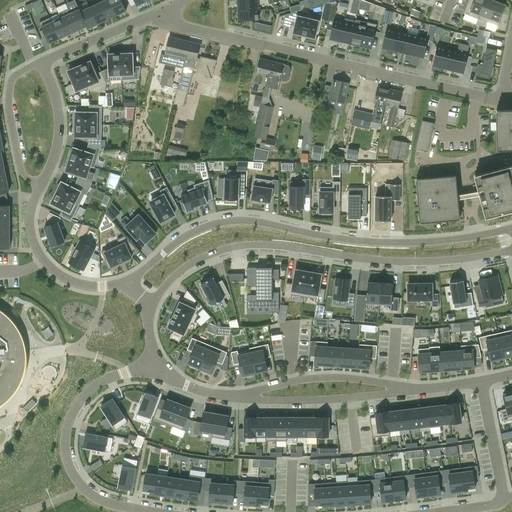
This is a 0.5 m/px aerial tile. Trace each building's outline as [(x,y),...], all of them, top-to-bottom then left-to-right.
[(105,0),(99,3),(107,20),(115,16),(107,0),(105,0)] [(107,0),(115,16),(126,11),(120,0),(107,0)] [(237,0),(238,10),(258,9),(257,0),(237,0)] [(468,0),(463,13),(478,19),(484,0),(473,0),(472,0),(468,0)] [(484,0),(478,19),(487,23),(495,2),(491,0),(484,0)] [(495,2),(487,23),(497,26),(505,5),(495,2)] [(90,7),(97,24),(107,20),(99,3),(90,7)] [(385,9),(370,3),(369,12),(383,15),(385,9)] [(87,29),(88,28),(81,11),(79,7),(69,11),(78,30),(86,26),(87,29)] [(82,11),(81,11),(88,28),(97,24),(90,7),(82,11)] [(68,35),(78,30),(69,11),(68,9),(58,14),(60,18),(68,35)] [(258,20),(258,9),(238,10),(238,21),(258,20)] [(386,9),(383,22),(391,24),(394,11),(386,9)] [(285,15),(282,26),(290,28),(291,23),(295,24),(293,33),(314,38),(318,21),(298,17),(298,14),(293,12),(285,15)] [(49,44),(60,39),(52,22),(50,18),(39,23),(49,44)] [(60,39),(68,35),(60,18),(52,22),(60,39)] [(350,44),(355,24),(356,21),(346,19),(345,22),(340,42),(350,44)] [(340,42),(345,22),(334,20),(329,39),(340,42)] [(272,26),(255,22),(254,29),(270,33),(272,26)] [(367,22),(366,27),(361,47),(371,49),(377,25),(367,22)] [(355,24),(350,44),(361,47),(366,27),(355,24)] [(393,51),(397,31),(386,29),(382,48),(393,51)] [(397,31),(393,51),(403,53),(408,33),(397,31)] [(408,33),(403,53),(413,55),(418,36),(408,33)] [(418,36),(413,55),(423,58),(428,38),(418,36)] [(176,39),(169,37),(165,56),(161,55),(159,63),(183,68),(183,66),(185,58),(189,42),(176,39)] [(199,58),(197,58),(200,45),(189,42),(185,58),(183,66),(187,67),(188,67),(194,68),(194,69),(197,70),(196,73),(204,75),(204,76),(212,78),(216,60),(200,56),(199,58)] [(432,66),(443,68),(447,49),(437,46),(432,66)] [(478,64),(475,76),(490,79),(496,50),(486,48),(482,65),(478,64)] [(458,51),(447,49),(443,68),(453,71),(458,51)] [(120,52),(121,80),(139,79),(141,66),(134,67),(133,52),(129,52),(129,51),(120,52)] [(458,51),(453,71),(463,73),(468,54),(458,51)] [(108,69),(101,71),(106,83),(111,81),(111,80),(121,80),(120,52),(111,52),(111,53),(107,53),(108,69)] [(261,84),(263,77),(267,78),(271,61),(259,59),(255,75),(252,91),(259,92),(261,84)] [(78,64),(87,87),(89,91),(106,83),(101,71),(96,73),(91,60),(87,62),(86,61),(78,64)] [(288,66),(283,65),(283,64),(271,61),(267,78),(262,97),(268,99),(270,87),(277,89),(279,79),(285,80),(287,79),(290,69),(288,66)] [(76,92),(87,87),(78,64),(70,68),(70,69),(66,70),(72,84),(67,86),(70,93),(75,91),(76,92)] [(183,68),(180,78),(174,104),(185,106),(193,69),(183,66),(183,68)] [(164,70),(160,84),(172,87),(175,72),(164,70)] [(326,107),(328,100),(344,103),(348,84),(333,80),(331,86),(325,85),(320,106),(326,107)] [(378,87),(375,103),(372,114),(354,110),(350,125),(369,129),(371,121),(382,123),(386,106),(388,106),(391,90),(378,87)] [(391,90),(388,106),(391,107),(390,112),(397,114),(396,116),(403,118),(405,110),(398,109),(402,93),(391,90)] [(113,106),(113,94),(99,94),(99,105),(113,106)] [(261,105),(260,105),(262,96),(255,95),(253,104),(254,104),(252,111),(255,111),(253,116),(257,117),(258,112),(259,112),(261,105)] [(127,106),(135,107),(135,99),(124,99),(123,106),(127,106)] [(255,134),(266,137),(274,107),(262,104),(255,134)] [(73,124),(101,125),(102,106),(89,106),(89,111),(74,111),(74,115),(73,115),(73,124)] [(127,106),(126,118),(134,119),(135,107),(127,106)] [(511,109),(502,110),(502,111),(499,111),(499,119),(497,119),(497,120),(496,120),(496,140),(497,140),(497,141),(500,141),(500,150),(503,150),(511,149),(511,109)] [(394,127),(396,116),(397,114),(390,112),(386,125),(394,127)] [(415,149),(427,152),(434,123),(422,120),(415,149)] [(185,124),(177,122),(174,138),(182,140),(185,124)] [(88,144),(101,146),(101,125),(73,124),(73,133),(74,133),(74,138),(88,138),(88,144)] [(193,142),(196,129),(190,127),(186,140),(193,142)] [(262,137),(260,147),(273,150),(276,140),(262,137)] [(388,157),(406,161),(410,143),(392,139),(388,157)] [(67,159),(91,167),(94,168),(101,146),(88,144),(86,151),(72,147),(71,151),(70,150),(67,159)] [(188,149),(169,144),(167,153),(186,158),(188,149)] [(314,145),(312,159),(321,161),(323,147),(314,145)] [(347,158),(358,159),(359,148),(348,147),(347,158)] [(255,148),(253,161),(266,161),(268,152),(255,148)] [(91,167),(67,159),(64,167),(66,168),(64,172),(78,176),(76,182),(90,187),(94,173),(89,172),(91,167)] [(247,161),(236,161),(236,170),(247,170),(247,167),(247,161)] [(263,162),(247,161),(247,167),(262,170),(263,162)] [(205,162),(196,162),(196,171),(200,171),(203,180),(209,177),(205,162)] [(340,163),(332,163),(332,176),(340,176),(340,163)] [(482,203),(481,203),(484,213),(485,216),(493,213),(494,216),(495,216),(495,217),(511,212),(511,170),(505,172),(504,169),(503,169),(484,174),(483,175),(484,177),(475,180),(476,182),(475,182),(478,192),(479,192),(485,190),(486,193),(479,195),(481,200),(487,199),(488,202),(482,203)] [(111,172),(107,186),(115,189),(121,175),(111,172)] [(224,178),(222,178),(222,187),(224,187),(224,199),(226,199),(226,201),(234,201),(234,199),(237,199),(238,189),(244,189),(244,174),(237,174),(237,178),(224,178)] [(456,175),(415,179),(416,189),(417,193),(420,223),(437,222),(448,220),(460,219),(458,203),(451,204),(450,192),(456,191),(456,192),(457,192),(456,175)] [(259,201),(270,202),(271,193),(278,194),(278,180),(273,179),(272,186),(262,185),(261,187),(253,186),(251,200),(252,200),(252,201),(258,202),(259,201)] [(303,194),(310,194),(310,179),(302,179),(302,181),(290,181),(290,191),(288,191),(288,199),(290,199),(290,207),(303,207),(303,194)] [(86,195),(90,187),(76,182),(74,187),(61,180),(59,184),(58,184),(54,192),(80,204),(84,194),(86,195)] [(213,196),(209,180),(194,185),(195,188),(188,190),(189,193),(181,196),(183,202),(181,203),(183,211),(186,210),(186,212),(195,209),(195,207),(208,202),(206,199),(213,196)] [(7,181),(0,182),(0,193),(9,192),(7,181)] [(331,213),(333,213),(333,196),(340,197),(340,182),(332,182),(332,187),(320,187),(320,195),(318,195),(318,204),(320,204),(320,213),(322,213),(321,214),(331,215),(331,213)] [(375,196),(375,221),(391,221),(391,200),(399,200),(399,185),(386,184),(385,196),(375,196)] [(163,195),(150,202),(154,210),(152,211),(157,219),(158,218),(162,224),(170,219),(169,217),(174,214),(170,208),(176,205),(167,187),(160,191),(163,195)] [(348,196),(348,219),(360,219),(360,217),(360,215),(366,215),(366,189),(359,189),(359,196),(348,196)] [(60,215),(71,221),(80,204),(54,192),(50,200),(51,200),(49,204),(62,210),(60,215)] [(0,216),(9,216),(9,205),(0,205),(0,216)] [(83,216),(87,209),(80,205),(76,213),(83,216)] [(106,213),(112,219),(119,213),(113,206),(106,213)] [(49,225),(44,227),(51,246),(64,242),(56,220),(60,219),(60,218),(49,213),(47,218),(49,225)] [(125,227),(137,240),(140,237),(145,243),(156,234),(150,227),(151,226),(146,220),(144,221),(139,215),(125,227)] [(0,226),(9,227),(9,216),(0,216),(0,226)] [(9,227),(0,226),(0,237),(9,238),(9,227)] [(10,236),(10,247),(19,248),(19,236),(10,236)] [(110,250),(109,247),(101,251),(105,259),(107,258),(111,267),(131,258),(129,252),(136,249),(125,236),(117,239),(120,245),(110,250)] [(0,237),(0,248),(9,248),(9,238),(0,237)] [(72,255),(68,262),(83,270),(94,249),(79,241),(76,248),(74,247),(70,254),(72,255)] [(247,295),(247,307),(258,307),(258,304),(271,304),(271,312),(279,312),(279,292),(272,292),(272,279),(279,279),(279,269),(272,269),(272,267),(267,267),(261,267),(247,267),(247,286),(256,286),(256,295),(247,295)] [(286,283),(284,297),(291,298),(292,295),(304,297),(308,272),(306,272),(306,270),(298,269),(298,270),(295,270),(293,284),(286,283)] [(308,272),(304,297),(316,299),(316,302),(323,303),(325,289),(319,288),(321,274),(319,274),(319,272),(310,271),(310,272),(308,272)] [(228,273),(228,282),(243,282),(244,273),(228,273)] [(497,275),(479,280),(482,291),(475,293),(479,307),(485,306),(486,308),(495,306),(493,297),(502,294),(497,275)] [(336,278),(333,299),(346,300),(346,305),(353,306),(354,293),(348,293),(350,280),(347,279),(347,278),(338,276),(338,278),(336,278)] [(230,295),(222,280),(216,283),(213,277),(209,279),(208,279),(204,281),(205,281),(201,283),(202,286),(200,287),(205,297),(207,296),(211,305),(230,295)] [(462,280),(450,282),(453,303),(466,301),(466,306),(473,306),(471,292),(465,293),(462,280)] [(368,282),(366,304),(379,305),(380,282),(374,282),(374,283),(368,282)] [(380,282),(379,305),(391,306),(390,310),(397,311),(398,298),(392,297),(393,284),(386,283),(380,282)] [(432,284),(408,284),(408,300),(431,300),(431,307),(438,307),(438,294),(432,294),(432,284)] [(187,291),(183,299),(194,305),(196,301),(187,291)] [(179,302),(167,327),(183,335),(195,309),(179,302)] [(0,406),(6,402),(13,395),(19,387),(23,378),(25,368),(26,359),(26,349),(23,340),(19,331),(14,323),(7,315),(0,309),(0,406)] [(393,316),(393,324),(415,325),(415,317),(393,316)] [(350,324),(350,334),(357,335),(358,325),(350,324)] [(230,337),(230,328),(217,327),(213,336),(230,337)] [(511,329),(497,333),(503,358),(511,355),(511,329)] [(503,358),(497,333),(479,337),(482,350),(487,349),(490,361),(503,358)] [(200,368),(209,345),(192,338),(187,350),(193,352),(188,363),(190,364),(189,366),(197,369),(198,367),(200,368)] [(310,341),(309,355),(315,356),(314,364),(326,365),(327,347),(327,342),(316,341),(310,341)] [(249,348),(250,350),(255,373),(267,370),(264,358),(271,357),(268,344),(249,348)] [(359,349),(358,367),(369,368),(370,358),(376,359),(377,346),(359,344),(359,349)] [(461,346),(461,351),(462,368),(474,367),(473,358),(481,357),(478,344),(461,346)] [(209,345),(200,368),(201,369),(201,370),(209,374),(209,372),(211,373),(216,362),(222,364),(227,352),(209,345)] [(338,348),(327,347),(326,365),(336,365),(338,348)] [(336,365),(347,366),(348,348),(338,348),(336,365)] [(348,348),(347,366),(358,367),(359,349),(348,348)] [(431,371),(429,353),(429,348),(417,349),(419,372),(431,371)] [(253,373),(255,373),(250,350),(238,353),(237,351),(231,352),(234,365),(240,363),(242,375),(245,375),(245,377),(253,375),(253,373)] [(452,369),(451,351),(440,352),(441,370),(452,369)] [(452,369),(462,368),(461,351),(451,351),(452,369)] [(441,370),(440,352),(429,353),(431,371),(441,370)] [(145,392),(135,418),(149,423),(158,399),(154,398),(155,396),(145,392)] [(511,392),(503,395),(508,416),(511,415),(511,392)] [(163,409),(157,407),(153,419),(170,425),(179,404),(167,399),(163,409)] [(109,401),(101,406),(116,430),(128,422),(114,400),(110,403),(109,401)] [(459,403),(447,404),(450,423),(461,422),(461,420),(460,413),(459,403)] [(179,404),(170,425),(188,432),(192,420),(186,418),(190,408),(179,404)] [(447,405),(437,406),(439,424),(440,424),(449,423),(450,423),(447,404),(447,405)] [(440,426),(440,424),(439,424),(437,406),(427,407),(429,425),(429,428),(440,426)] [(427,407),(417,408),(419,427),(429,425),(427,407)] [(417,408),(407,409),(409,428),(419,427),(417,408)] [(399,429),(409,428),(407,409),(397,411),(399,429)] [(389,430),(399,429),(397,411),(387,412),(389,430)] [(213,432),(216,414),(203,412),(201,422),(195,421),(193,434),(200,435),(201,430),(212,432),(213,432)] [(389,430),(387,412),(375,413),(377,424),(371,425),(372,437),(390,435),(389,430)] [(213,432),(212,432),(211,437),(230,440),(232,428),(226,427),(228,416),(216,414),(213,432)] [(245,436),(256,436),(256,418),(244,418),(244,428),(238,428),(238,441),(245,441),(245,436)] [(256,436),(265,436),(266,436),(266,418),(256,418),(256,436)] [(276,418),(266,418),(266,436),(265,436),(265,441),(276,441),(276,418)] [(276,418),(276,441),(287,441),(287,439),(286,439),(286,418),(276,418)] [(286,439),(287,439),(297,439),(297,436),(296,436),(296,418),(286,418),(286,439)] [(297,436),(307,436),(307,418),(296,418),(296,436),(297,436)] [(316,418),(307,418),(307,436),(316,436),(317,436),(317,418),(316,418)] [(328,418),(317,418),(317,436),(328,436),(328,434),(328,427),(328,418)] [(86,438),(84,447),(111,452),(113,438),(88,434),(87,438),(86,438)] [(317,448),(317,453),(317,457),(323,457),(339,456),(338,448),(317,448)] [(406,450),(406,458),(423,457),(423,449),(406,450)] [(124,460),(119,487),(128,489),(129,487),(133,488),(138,463),(124,460)] [(460,468),(463,491),(475,489),(473,479),(479,478),(477,465),(460,468)] [(451,492),(463,491),(460,468),(442,470),(444,483),(450,482),(451,492)] [(425,472),(428,495),(440,494),(439,483),(444,483),(442,470),(425,472)] [(425,472),(408,475),(410,487),(415,486),(417,497),(428,495),(425,472)] [(143,492),(154,493),(157,475),(146,474),(143,492)] [(157,475),(154,493),(165,495),(167,477),(157,475)] [(189,480),(186,498),(197,500),(199,490),(204,490),(205,478),(204,478),(201,477),(189,476),(189,475),(188,480),(189,480)] [(403,480),(392,482),(391,482),(394,500),(406,498),(404,488),(410,487),(408,475),(402,475),(403,480)] [(175,497),(178,479),(167,477),(165,495),(175,497)] [(382,501),(394,500),(391,482),(392,482),(391,477),(374,479),(375,492),(381,491),(382,501)] [(221,502),(222,484),(211,483),(211,478),(205,478),(204,490),(210,491),(209,501),(221,502)] [(189,480),(188,480),(178,479),(175,497),(186,498),(189,480)] [(268,483),(257,482),(255,505),(267,506),(268,495),(274,496),(275,480),(269,479),(268,483)] [(357,481),(357,485),(358,485),(359,504),(371,503),(370,492),(375,492),(374,479),(357,481)] [(239,493),(240,481),(234,480),(234,485),(222,484),(221,502),(233,503),(233,493),(239,493)] [(255,505),(257,482),(240,481),(239,493),(244,494),(244,504),(255,505)] [(338,505),(348,505),(347,486),(348,486),(347,481),(336,482),(338,505)] [(336,482),(325,483),(327,506),(338,505),(336,482)] [(316,507),(327,506),(325,483),(314,484),(316,507)] [(357,485),(348,486),(347,486),(348,505),(359,504),(358,485),(357,485)]
